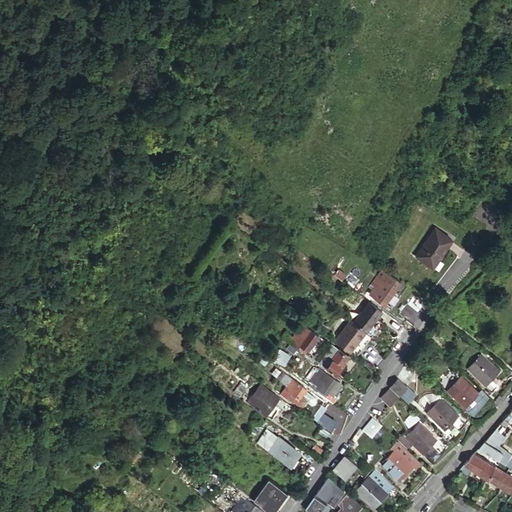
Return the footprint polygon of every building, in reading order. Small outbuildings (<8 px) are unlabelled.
[(431,232),(411,259),(427,271),(447,244),(431,232)] [(332,275),(340,281),(344,275),(336,269),(332,275)] [(377,275),(370,284),(374,287),(369,294),(384,305),(396,289),(377,275)] [(421,305),(412,298),(408,304),(417,311),(421,305)] [(353,323),(365,332),(380,311),(368,302),(353,323)] [(353,323),(349,320),(334,341),(350,352),(365,332),(353,323)] [(304,352),(306,350),(318,335),(303,324),(291,338),(289,341),(304,352)] [(326,368),(335,374),(348,356),(331,344),(318,362),(323,366),(326,368)] [(487,352),(483,349),(479,354),(480,355),(483,357),(487,352)] [(278,350),(275,360),(285,363),(288,353),(278,350)] [(483,357),(480,355),(467,369),(473,374),(472,374),(484,385),(497,370),(486,360),(485,360),(483,357)] [(327,394),(336,381),(324,372),(319,369),(317,371),(313,368),(303,383),(308,386),(329,401),(331,397),(327,394)] [(304,388),(283,373),(277,380),(284,385),(278,394),(284,399),(285,397),(296,404),(298,401),(299,398),(308,404),(311,403),(313,400),(313,397),(303,389),(304,388)] [(367,388),(372,381),(361,373),(356,379),(367,388)] [(438,381),(433,376),(427,382),(432,387),(438,381)] [(480,389),(477,392),(467,382),(466,383),(460,377),(448,391),(453,396),(453,397),(464,407),(472,414),(488,396),(480,389)] [(396,379),(389,387),(399,396),(406,388),(396,379)] [(289,405),(254,381),(243,398),(263,413),(271,403),(285,412),(289,405)] [(192,387),(188,393),(196,399),(200,393),(192,387)] [(406,388),(399,396),(405,403),(413,394),(406,388)] [(388,389),(380,399),(389,407),(397,397),(388,389)] [(444,431),(457,416),(446,406),(445,406),(439,400),(426,414),(433,420),(432,420),(444,431)] [(336,419),(324,414),(326,408),(319,406),(314,420),(333,428),(336,419)] [(415,421),(419,416),(416,414),(402,422),(404,425),(414,420),(415,421)] [(378,426),(372,422),(364,431),(370,436),(378,426)] [(421,455),(436,440),(424,429),(418,424),(409,433),(404,438),(413,446),(421,455)] [(405,429),(400,434),(404,438),(409,433),(405,429)] [(482,443),(491,448),(501,437),(494,431),(482,443)] [(295,436),(293,438),(302,444),(317,454),(321,450),(312,444),(315,440),(308,435),(305,434),(302,438),(299,436),(295,436)] [(408,451),(413,446),(404,438),(400,434),(396,439),(408,451)] [(309,465),(317,454),(302,444),(297,451),(281,440),(271,453),(287,464),(294,454),(309,465)] [(398,444),(395,442),(387,451),(390,453),(393,450),(398,444)] [(482,443),(478,449),(495,459),(499,452),(491,448),(482,443)] [(419,463),(398,444),(393,450),(411,465),(414,468),(419,463)] [(393,450),(390,453),(381,463),(387,468),(386,469),(398,479),(411,465),(393,450)] [(345,479),(356,465),(344,455),(332,468),(345,479)] [(473,455),(459,471),(468,476),(471,471),(489,480),(497,468),(473,455)] [(511,463),(500,457),(498,461),(511,468),(511,463)] [(489,480),(511,493),(511,492),(511,476),(510,475),(497,468),(489,480)] [(377,474),(372,469),(369,473),(379,482),(383,478),(377,474)] [(343,489),(337,484),(327,475),(314,494),(312,496),(324,503),(332,492),(338,496),(343,489)] [(386,493),(368,477),(355,491),(373,508),(386,493)] [(407,487),(401,494),(404,497),(410,502),(416,495),(407,487)] [(339,504),(342,507),(337,511),(355,511),(361,506),(348,495),(339,504)] [(230,511),(260,511),(262,510),(247,499),(246,500),(241,496),(233,508),(230,511)] [(312,496),(304,509),(308,511),(318,511),(324,503),(312,496)] [(485,499),(480,496),(476,502),(481,505),(485,499)] [(228,507),(217,499),(216,501),(230,511),(233,508),(229,505),(228,507)]
